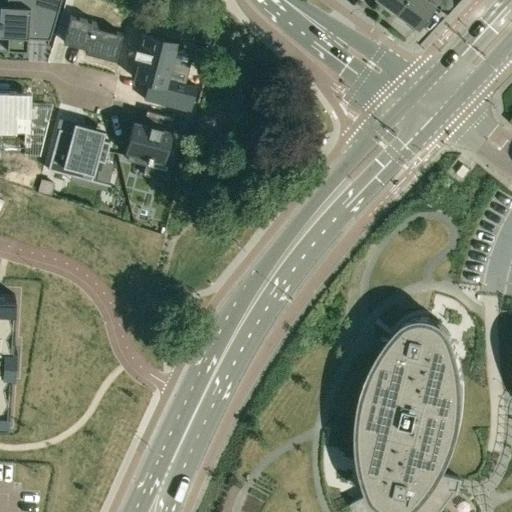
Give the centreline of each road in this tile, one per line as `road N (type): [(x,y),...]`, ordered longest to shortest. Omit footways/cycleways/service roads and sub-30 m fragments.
road 1 (primary): [(152,511),(183,433),(267,279),(327,201),(429,98)]
road 2 (tertiary): [(429,98),(291,0)]
road 3 (primary): [(429,98),(511,7)]
